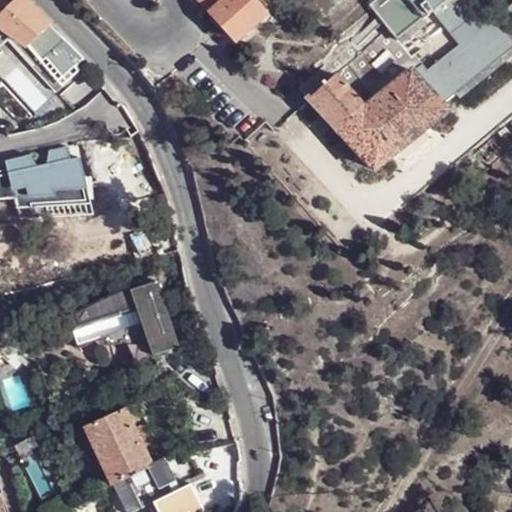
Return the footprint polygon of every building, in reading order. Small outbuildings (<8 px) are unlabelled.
[(18,0),(0,18),(0,25),(13,34),(9,38),(57,91),(90,61),(69,41),(59,30),(50,22),(26,0),(18,0)] [(212,13),(224,0),(190,0),(201,12),(206,8),(210,15),(212,13)] [(236,42),(265,15),(251,0),(224,0),(212,13),(236,42)] [(379,0),(372,6),(382,18),(387,24),(392,31),(402,42),(437,14),(455,0),(379,0)] [(451,83),(510,36),(502,26),(498,19),(497,18),(490,25),(469,0),(455,0),(437,14),(463,46),(431,71),(427,66),(423,69),(418,74),(445,104),(459,92),(451,83)] [(511,8),(498,19),(502,26),(511,18),(511,8)] [(353,67),(382,101),(416,72),(418,74),(423,69),(416,59),(402,42),(392,31),(387,24),(361,44),(356,38),(353,36),(323,59),(329,67),(339,78),(353,67)] [(451,83),(459,92),(511,50),(511,37),(510,36),(451,83)] [(329,67),(302,89),(305,93),(312,101),(339,78),(329,67)] [(369,112),(382,101),(353,67),(339,78),(369,112)] [(312,101),(377,173),(392,160),(400,153),(428,131),(433,126),(451,112),(445,104),(418,74),(416,72),(382,101),(369,112),(339,78),(312,101)] [(72,160),(81,157),(90,156),(86,143),(69,147),(72,160)] [(89,191),(81,157),(72,160),(69,147),(49,151),(49,159),(35,161),(31,155),(6,162),(14,192),(27,190),(32,203),(85,192),(89,191)] [(27,190),(14,192),(16,203),(36,216),(79,204),(80,203),(84,198),(85,192),(32,203),(27,190)] [(159,272),(68,316),(73,331),(137,309),(153,356),(180,347),(165,304),(159,272)] [(8,350),(2,347),(0,351),(0,353),(23,364),(26,358),(8,350)] [(0,435),(13,431),(0,386),(0,435)] [(117,395),(123,408),(136,401),(129,388),(117,395)] [(136,401),(123,408),(86,427),(114,486),(155,465),(162,460),(169,456),(140,400),(136,401)] [(7,433),(0,436),(0,449),(13,463),(24,497),(39,492),(7,433)] [(114,486),(127,511),(136,511),(153,504),(157,511),(204,511),(191,485),(179,492),(162,460),(155,465),(114,486)] [(0,511),(9,511),(3,493),(0,494),(0,511)]
